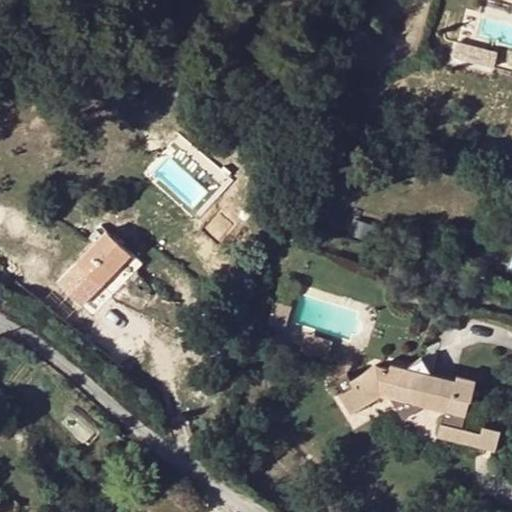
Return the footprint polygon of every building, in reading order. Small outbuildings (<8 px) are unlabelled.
[(73,262),(99,286),(114,271),(130,255),(105,230),(73,262)] [(125,281),(114,271),(99,286),(111,297),(125,281)] [(293,306),(276,301),(267,333),(284,338),(293,306)] [(434,390),(421,371),(407,382),(392,377),(389,385),(375,380),(350,394),(354,399),(339,408),(351,424),(388,405),(396,420),(410,413),(459,426),(467,396),(434,390)] [(431,448),(473,458),(475,443),(433,434),(431,448)] [(475,443),(473,458),(491,462),(495,447),(475,443)]
